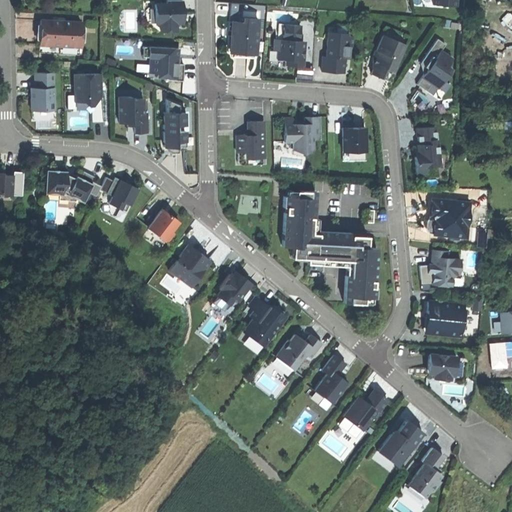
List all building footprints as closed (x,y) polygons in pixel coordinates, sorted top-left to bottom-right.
[(160,31),(175,30),(175,22),(179,22),(179,17),(181,17),(181,13),(182,13),(181,0),(170,0),(167,0),(167,4),(155,4),(155,7),(155,23),(160,23),(160,31)] [(151,23),(155,23),(155,7),(148,8),(146,10),(146,20),(146,23),(148,23),(151,23)] [(232,52),(253,53),(254,29),(257,29),(257,19),(244,18),(244,22),(234,22),(232,52)] [(58,21),(41,20),(40,33),(39,45),(79,47),(80,22),(64,21),(64,22),(57,22),(58,21)] [(159,31),(160,31),(160,23),(155,23),(151,23),(159,31)] [(295,66),(303,66),(304,48),(300,48),(300,41),(299,41),(300,25),(283,24),(283,39),(278,39),(274,39),(274,50),(278,50),(278,59),(289,59),(289,65),(295,66)] [(374,56),(378,58),(373,70),(371,74),(380,78),(384,68),(385,66),(394,69),(407,37),(386,28),(374,56)] [(332,72),(343,72),(344,58),(345,58),(345,57),(346,46),(348,46),(352,46),(352,36),(347,36),(339,35),(338,32),(328,32),(326,56),(322,56),(321,71),(332,72)] [(428,67),(417,83),(435,94),(439,88),(445,92),(452,82),(444,77),(457,58),(434,43),(421,62),(428,67)] [(79,55),(79,47),(39,45),(39,53),(79,55)] [(178,48),(143,47),(143,57),(150,57),(150,73),(158,73),(158,77),(164,77),(164,80),(182,80),(183,64),(177,64),(177,58),(178,48)] [(102,70),(73,72),(74,93),(67,94),(68,106),(104,104),(102,70)] [(53,73),(34,73),(34,88),(30,88),(30,92),(32,92),(32,97),(30,99),(30,111),(53,110),(53,73)] [(130,96),(118,96),(118,123),(134,122),(134,132),(140,132),(147,132),(147,114),(143,114),(143,98),(130,99),(130,96)] [(166,112),(163,112),(164,147),(167,150),(170,147),(173,149),(176,146),(185,146),(184,131),(176,131),(175,124),(184,124),(184,112),(178,112),(178,104),(166,99),(166,112)] [(291,117),(283,117),(284,141),(293,141),(293,149),(303,153),(313,149),(312,139),(320,139),(320,116),(304,117),(304,123),(300,123),(297,123),(291,117)] [(247,121),(248,129),(264,129),(264,121),(247,121)] [(414,157),(416,174),(426,173),(425,166),(435,165),(434,155),(437,155),(435,126),(416,128),(418,144),(417,144),(417,150),(418,156),(414,157)] [(351,129),(342,129),(342,151),(365,151),(365,127),(351,127),(351,129)] [(248,135),(236,135),(237,153),(238,152),(238,161),(246,161),(246,162),(254,162),(254,164),(265,164),(265,149),(264,149),(264,129),(248,129),(248,135)] [(365,160),(365,151),(342,151),(342,160),(365,160)] [(282,167),(301,167),(301,158),(282,158),(282,167)] [(65,171),(45,170),(44,194),(66,195),(66,200),(74,201),(75,199),(82,202),(87,193),(95,196),(100,186),(92,182),(95,178),(81,171),(78,178),(75,176),(74,179),(65,174),(65,171)] [(0,172),(0,195),(12,196),(13,176),(4,175),(4,177),(1,177),(1,175),(2,173),(0,172)] [(107,202),(128,212),(139,187),(108,172),(100,189),(111,194),(107,202)] [(321,264),(321,262),(322,231),(312,231),(312,218),(313,218),(314,191),(307,191),(299,191),(299,197),(283,196),(282,207),(285,207),(285,212),(283,212),(282,246),(296,246),(295,258),(301,258),(307,258),(307,263),(321,264)] [(468,203),(436,200),(435,218),(430,217),(426,221),(425,228),(428,233),(458,236),(459,221),(466,221),(468,203)] [(364,222),(373,222),(373,210),(364,210),(364,222)] [(173,218),(167,213),(166,214),(164,213),(161,211),(148,228),(166,242),(174,233),(171,231),(179,222),(173,218)] [(465,236),(466,221),(459,221),(458,236),(465,236)] [(321,262),(336,262),(337,232),(322,231),(321,262)] [(343,302),(358,303),(359,296),(375,297),(375,287),(373,286),(373,281),(375,281),(376,248),(368,247),(362,247),(362,236),(351,235),(351,232),(337,232),(336,262),(346,263),(346,275),(344,275),(343,302)] [(168,270),(187,284),(194,274),(197,277),(209,260),(199,252),(196,256),(195,254),(194,253),(195,251),(186,245),(178,256),(179,257),(177,261),(175,260),(168,270)] [(432,271),(431,284),(451,286),(452,276),(455,274),(459,274),(460,259),(446,258),(447,251),(432,249),(431,264),(433,264),(436,265),(435,272),(432,271)] [(243,278),(237,273),(235,275),(232,276),(229,273),(219,287),(222,289),(233,298),(237,300),(250,283),(243,278)] [(190,286),(197,277),(194,274),(187,284),(190,286)] [(228,304),(233,298),(222,289),(217,296),(228,304)] [(247,305),(253,310),(260,301),(254,296),(247,305)] [(253,310),(249,316),(253,318),(244,330),(256,338),(258,336),(265,342),(284,317),(276,311),(268,305),(267,306),(260,301),(253,310)] [(462,304),(427,301),(426,312),(428,312),(426,332),(459,335),(459,332),(461,332),(465,330),(465,324),(462,321),(461,321),(462,304)] [(511,330),(511,308),(500,309),(501,331),(511,330)] [(275,356),(292,370),(304,353),(310,358),(321,343),(309,334),(304,341),(303,343),(299,340),(299,337),(294,334),(289,340),(288,339),(275,356)] [(456,356),(428,354),(427,368),(429,369),(429,373),(433,374),(433,379),(442,379),(450,380),(450,375),(450,370),(454,371),(455,360),(456,356)] [(314,390),(331,403),(347,383),(336,375),(345,364),(339,360),(333,355),(322,369),(327,373),(314,390)] [(285,379),(292,370),(275,356),(267,366),(285,379)] [(463,360),(455,360),(454,371),(454,376),(450,375),(450,380),(461,381),(463,360)] [(343,416),(361,430),(371,417),(375,419),(380,413),(378,412),(387,399),(374,389),(365,401),(363,404),(356,399),(343,416)] [(326,410),(331,403),(314,390),(309,397),(326,410)] [(377,451),(397,465),(422,432),(414,426),(406,420),(395,434),(391,435),(390,434),(377,451)] [(431,447),(421,460),(424,462),(407,485),(424,497),(428,492),(432,491),(440,481),(438,479),(441,475),(433,469),(443,456),(437,452),(431,447)] [(391,473),(397,465),(377,451),(372,458),(391,473)]
